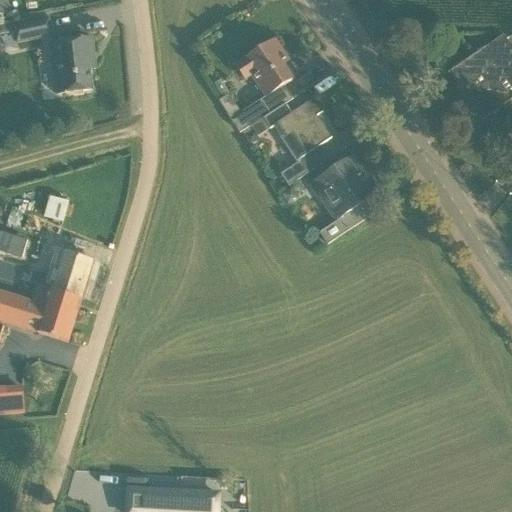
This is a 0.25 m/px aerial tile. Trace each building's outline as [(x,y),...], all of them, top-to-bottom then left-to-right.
[(0,0),(0,24),(14,21),(8,0),(0,0)] [(0,34),(5,34),(15,32),(17,44),(53,37),(49,19),(14,26),(13,24),(0,26),(0,34)] [(511,48),(503,35),(448,73),(457,87),(455,88),(464,101),(469,98),(484,119),(511,100),(511,48)] [(72,41),(49,44),(56,95),(92,91),(88,60),(94,60),(92,39),(72,41)] [(265,98),(292,80),(282,65),(288,61),(274,41),(235,67),(244,80),(251,76),(265,98)] [(269,115),(261,103),(241,117),(227,95),(218,102),(239,135),(251,127),(263,119),(269,115)] [(297,162),(307,155),(315,150),(321,146),(331,139),(332,138),(331,137),(330,138),(316,117),(322,113),(313,99),(297,111),(291,115),(284,105),(285,105),(284,104),(283,105),(284,106),(278,110),(277,109),(276,110),(277,111),(270,115),(270,114),(269,115),(263,119),(270,130),(277,125),(286,139),(283,141),(297,162)] [(315,183),(309,187),(316,198),(318,196),(336,223),(319,234),(327,245),(350,230),(366,219),(357,206),(370,197),(376,194),(361,171),(353,158),(336,169),(315,183)] [(309,174),(308,173),(301,162),(281,175),(289,187),(309,174)] [(12,237),(7,255),(21,260),(27,242),(12,237)] [(51,287),(50,290),(81,299),(93,262),(62,252),(54,279),(51,287)] [(30,271),(26,282),(37,285),(37,286),(39,286),(50,290),(51,287),(54,279),(44,276),(30,271)] [(0,321),(0,322),(67,343),(80,302),(81,299),(50,290),(39,286),(37,286),(37,285),(32,303),(9,296),(1,293),(0,294),(0,295),(0,321)] [(125,489),(123,511),(192,511),(194,493),(125,489)]
